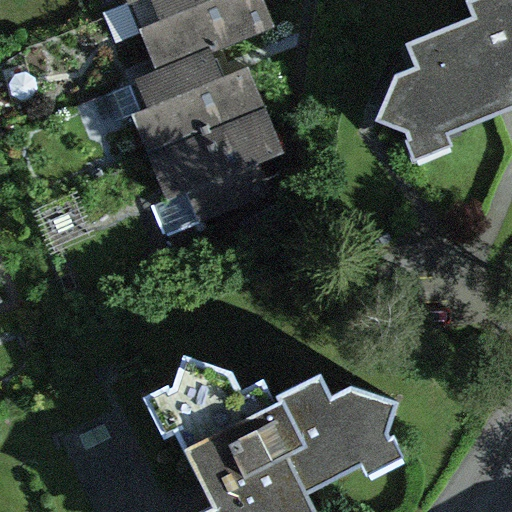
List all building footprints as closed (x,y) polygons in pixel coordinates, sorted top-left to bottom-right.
[(137,26),(155,69),(204,49),(271,21),(261,0),(146,0),(154,19),(137,26)] [(409,67),(385,76),(367,121),(392,129),(396,138),(404,159),(441,144),(436,130),(511,99),(511,97),(504,77),(511,73),(511,0),(463,0),(460,1),(466,16),(399,43),(409,67)] [(140,106),(128,111),(145,153),(263,104),(246,63),(215,76),(204,49),(155,69),(129,79),(140,106)] [(282,150),(263,104),(145,153),(164,198),(184,190),(196,218),(265,190),(253,161),(282,150)] [(316,511),(304,486),(367,456),(370,463),(403,448),(395,432),(405,400),(355,382),(336,391),(326,371),(184,440),(212,499),(188,511),(187,511),(316,511)]
